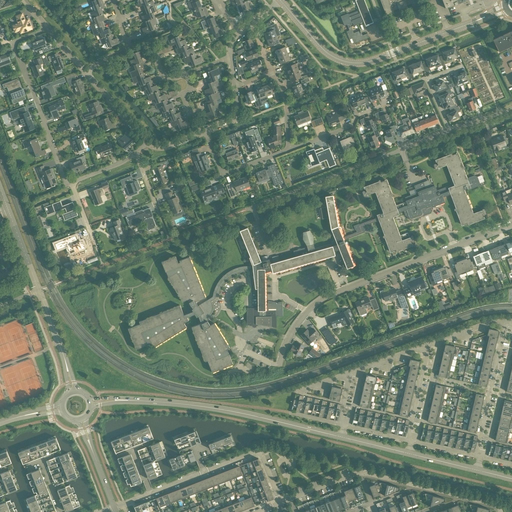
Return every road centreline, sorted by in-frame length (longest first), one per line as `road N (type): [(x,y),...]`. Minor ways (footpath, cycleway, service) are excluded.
road 1 (residential): [(279,364),(295,324),(328,295),(511,225)]
road 2 (secondary): [(342,438),(209,409),(90,402)]
road 3 (tertiary): [(279,0),(328,55),(357,63),(470,23)]
road 4 (residential): [(252,207),(449,131)]
road 5 (residential): [(51,32),(13,45),(63,177),(72,182)]
road 6 (residential): [(500,511),(359,472)]
road 7 (residential): [(505,322),(476,451),(481,458)]
